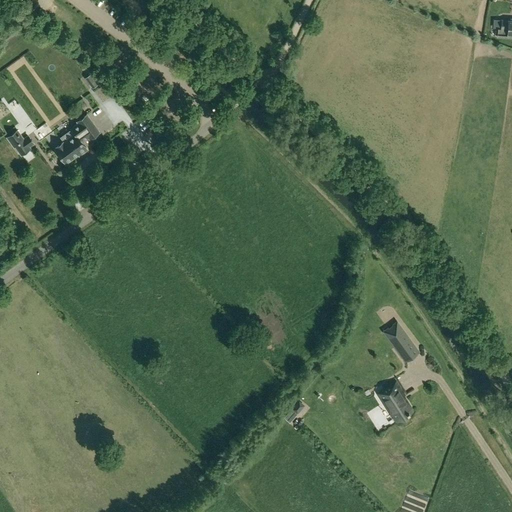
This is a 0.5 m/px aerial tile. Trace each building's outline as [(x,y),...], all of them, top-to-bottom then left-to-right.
[(511,20),(501,20),(501,28),(497,28),(496,37),(511,37),(511,20)] [(92,88),(100,83),(92,72),(85,78),(92,88)] [(108,115),(105,110),(106,109),(95,95),(89,99),(104,118),(108,115)] [(89,139),(99,132),(86,114),(77,121),(78,123),(71,128),(75,134),(64,142),(64,141),(55,147),(56,148),(55,149),(60,155),(59,156),(63,162),(64,161),(66,163),(78,154),(79,155),(82,153),(81,152),(86,148),(82,142),(89,138),(89,139)] [(155,161),(162,157),(141,123),(126,132),(141,157),(150,152),(155,161)] [(35,144),(28,135),(24,138),(17,130),(6,137),(14,148),(15,147),(21,155),(31,148),(30,147),(35,144)] [(388,329),(384,331),(406,361),(399,351),(411,342),(418,352),(419,352),(397,322),(393,325),(393,326),(389,329),(388,329)] [(395,381),(384,389),(389,398),(384,401),(391,412),(393,411),(398,419),(407,414),(409,413),(409,412),(412,411),(403,396),(404,395),(395,381)] [(300,403),(294,410),(297,413),(304,405),(300,403)]
